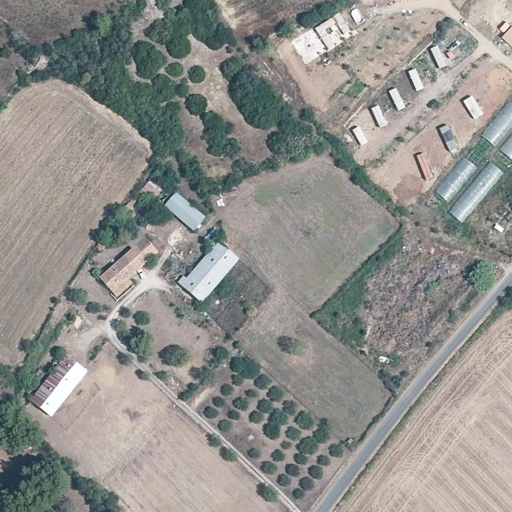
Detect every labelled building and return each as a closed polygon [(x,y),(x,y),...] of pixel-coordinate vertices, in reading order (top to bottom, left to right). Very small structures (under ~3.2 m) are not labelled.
[(493,30),(510,12),(499,1),(482,18),(493,30)] [(346,15),(357,9),(354,4),(344,10),(346,15)] [(340,13),(315,28),(328,49),(353,34),(340,13)] [(501,37),(511,45),(511,44),(511,27),(506,22),(500,28),(505,33),(501,37)] [(446,65),(437,45),(430,48),(439,67),(446,65)] [(424,88),(415,68),(407,71),(417,90),(424,88)] [(405,108),(396,88),(389,91),(398,110),(405,108)] [(483,114),(471,96),(462,101),(474,119),(483,114)] [(511,125),(511,101),(434,194),(447,207),(511,125)] [(388,125),(379,105),(371,108),(381,127),(388,125)] [(368,144),(359,124),(352,127),(361,146),(368,144)] [(457,146),(447,124),(439,128),(449,149),(457,146)] [(511,162),(511,137),(451,210),(464,222),(511,162)] [(434,177),(425,153),(417,156),(427,178),(434,177)] [(413,160),(400,173),(406,178),(418,166),(413,160)] [(410,178),(405,184),(420,198),(426,192),(410,178)] [(164,191),(151,180),(139,193),(146,199),(151,195),(156,200),(164,191)] [(164,191),(156,200),(193,233),(205,219),(168,186),(164,191)] [(133,197),(121,213),(120,215),(126,219),(140,202),(133,197)] [(133,248),(145,238),(139,231),(127,243),(132,249),(133,248)] [(158,253),(145,238),(133,248),(148,262),(158,253)] [(101,252),(106,246),(101,241),(97,247),(101,252)] [(199,302),(237,258),(218,241),(186,278),(183,276),(177,283),(199,302)] [(113,293),(148,262),(133,248),(132,249),(100,278),(113,293)] [(129,279),(113,293),(118,298),(134,284),(129,279)] [(50,416),(86,371),(61,351),(56,356),(61,360),(30,400),(50,416)]
